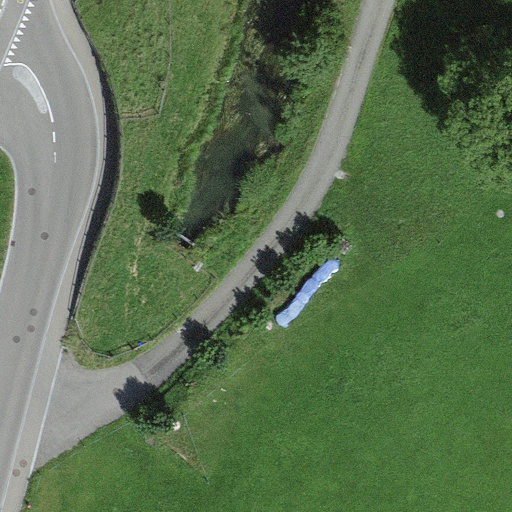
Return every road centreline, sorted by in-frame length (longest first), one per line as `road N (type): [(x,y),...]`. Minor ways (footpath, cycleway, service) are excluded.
road 1 (track): [(10,396),(52,406),(99,400),(174,355),(216,315),(298,220),(323,177),(384,0)]
road 2 (tertiary): [(0,55),(31,75),(52,131),(55,167),(48,236),(0,436)]
